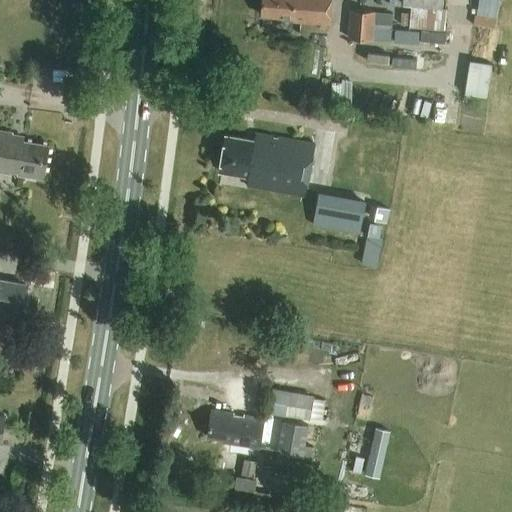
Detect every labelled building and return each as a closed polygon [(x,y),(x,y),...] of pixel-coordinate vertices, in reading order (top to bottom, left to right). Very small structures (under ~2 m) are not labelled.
[(261,0),(261,16),(293,19),(292,22),(329,25),(330,0),(261,0)] [(496,26),(499,0),(477,0),(474,23),(496,26)] [(374,13),(350,11),(348,38),(390,42),(391,23),(373,21),(374,13)] [(419,32),(395,30),(394,42),(418,44),(419,32)] [(421,32),(421,43),(444,44),(444,32),(421,32)] [(470,58),(465,91),(487,95),(492,61),(470,58)] [(0,173),(43,180),(49,146),(11,140),(12,134),(0,132),(0,173)] [(254,141),(225,136),(219,172),(248,177),(246,186),(304,196),(314,145),(255,134),(254,141)] [(318,195),(313,225),(360,233),(365,203),(318,195)] [(375,219),(387,222),(389,209),(377,207),(375,219)] [(382,226),(370,223),(362,265),(376,267),(381,238),(380,237),(382,226)] [(0,315),(19,319),(26,285),(0,280),(0,315)] [(287,392),(270,389),(266,413),(284,416),(287,392)] [(288,392),(285,416),(308,419),(308,418),(311,399),(312,396),(288,392)] [(233,414),(211,411),(207,438),(222,440),(221,442),(277,452),(277,454),(312,459),(313,449),(304,447),(307,426),(282,422),(279,444),(260,441),(264,419),(243,416),(243,418),(233,416),(233,414)] [(256,462),(244,460),(241,477),(252,479),(256,462)] [(227,500),(229,488),(215,486),(214,498),(227,500)] [(232,500),(285,508),(286,498),(234,490),(232,500)]
